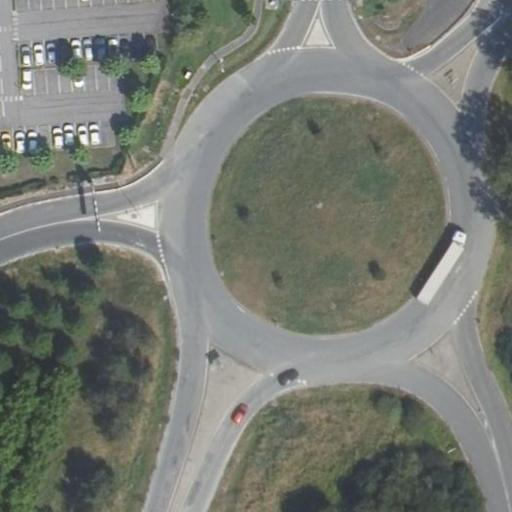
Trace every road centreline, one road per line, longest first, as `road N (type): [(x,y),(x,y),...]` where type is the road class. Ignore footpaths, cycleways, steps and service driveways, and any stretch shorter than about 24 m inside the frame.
road 1 (secondary): [(198,286),(189,391),(156,511)]
road 2 (secondary): [(188,511),(242,409),(311,362)]
road 3 (unclassified): [(494,446),(456,290)]
road 4 (unclassified): [(378,354),(456,407),(494,446)]
road 5 (secondary): [(511,4),(391,81)]
road 6 (secondary): [(198,286),(245,337),(311,362)]
road 7 (secondary): [(465,159),(478,86),(511,32)]
road 8 (secondary): [(456,290),(474,237),(465,159)]
road 9 (secondary): [(273,77),(228,105),(186,172)]
road 10 (unclassified): [(186,172),(69,220)]
road 11 (unclassified): [(69,220),(187,260)]
